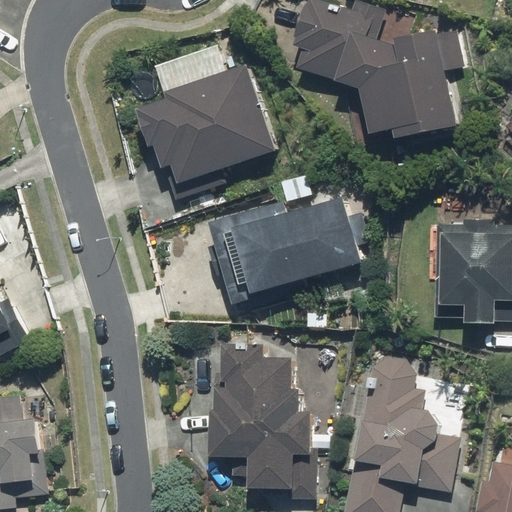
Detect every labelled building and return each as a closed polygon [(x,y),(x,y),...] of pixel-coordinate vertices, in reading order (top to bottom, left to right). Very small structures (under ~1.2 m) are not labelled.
[(343,0),(318,0),(306,46),(315,48),(311,65),(374,82),(383,130),(409,125),(411,134),(469,123),(459,70),(472,68),(465,31),(452,33),(451,27),(400,36),(377,30),(385,3),(373,0),(360,0),(357,13),(342,9),(345,0),(343,0)] [(186,160),(190,173),(180,177),(188,200),(208,193),(203,176),(288,148),(259,60),(180,86),(183,94),(150,105),(162,143),(168,141),(176,164),(186,160)] [(284,290),(283,284),(375,259),(357,194),(298,211),(295,200),(226,219),(248,300),(284,290)] [(472,216),(471,222),(443,221),(439,318),(511,320),(511,223),(500,223),(500,218),(472,216)] [(0,340),(29,326),(12,294),(9,287),(15,284),(0,254),(0,340)] [(232,454),(242,454),(242,471),(262,471),(261,486),(297,487),(296,499),(322,500),(323,457),(325,408),(312,407),(312,383),(304,383),(305,354),(276,353),(276,341),(236,339),(235,370),(224,370),(222,454),(232,454)] [(409,511),(413,481),(456,486),(462,434),(448,433),(451,409),(429,406),(432,386),(419,384),(422,359),(376,353),(372,386),(356,511),(409,511)] [(45,455),(56,453),(51,417),(32,419),(28,393),(0,396),(0,511),(29,508),(25,483),(48,480),(45,455)] [(485,509),(491,510),(490,511),(511,511),(511,463),(497,461),(495,479),(489,478),(485,509)]
